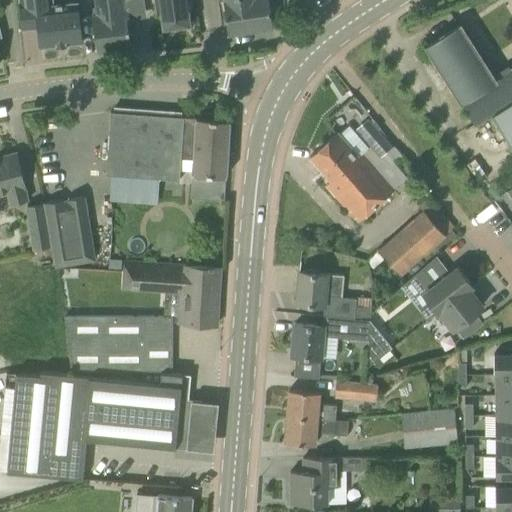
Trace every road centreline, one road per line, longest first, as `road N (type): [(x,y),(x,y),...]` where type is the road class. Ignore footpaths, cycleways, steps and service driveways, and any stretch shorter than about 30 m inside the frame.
road 1 (secondary): [(228,511),(261,148),(278,104)]
road 2 (tertiary): [(278,104),(236,83),(178,80),(0,97)]
road 3 (secondary): [(278,104),(324,43),(388,0)]
